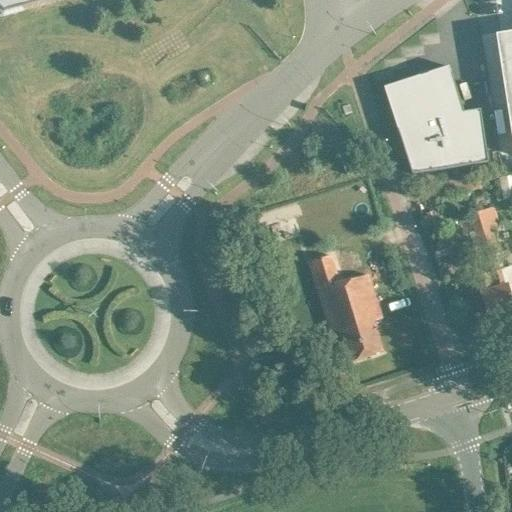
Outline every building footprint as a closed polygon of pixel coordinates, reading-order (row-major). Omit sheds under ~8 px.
[(0,0),(0,7),(5,13),(17,10),(54,0),(0,0)] [(503,35),(496,36),(511,137),(511,34),(503,36),(503,35)] [(385,89),(413,175),(489,163),(481,110),(465,113),(450,67),(385,89)] [(342,162),(347,175),(358,172),(353,158),(342,162)] [(511,173),(500,175),(503,196),(511,194),(511,173)] [(470,177),(436,183),(438,196),(472,191),(470,177)] [(486,209),(472,214),(484,255),(501,250),(494,226),(501,224),(495,206),(486,209)] [(427,213),(431,226),(441,223),(437,210),(427,213)] [(288,233),(262,241),(269,261),(294,253),(288,233)] [(447,247),(436,251),(440,264),(451,260),(448,251),(447,247)] [(311,263),(327,316),(333,335),(341,332),(351,363),(383,353),(374,322),(382,320),(369,276),(340,285),(332,256),(311,263)] [(490,274),(476,278),(481,294),(489,319),(511,312),(511,284),(509,285),(504,270),(490,274)]
